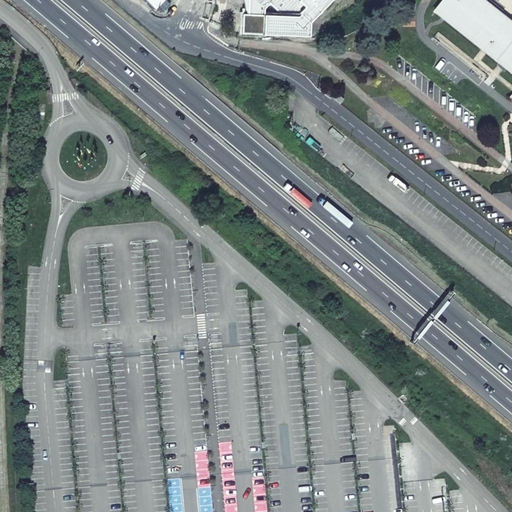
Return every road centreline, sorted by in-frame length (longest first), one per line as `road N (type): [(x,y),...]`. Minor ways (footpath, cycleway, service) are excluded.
road 1 (motorway): [(35,0),(511,405)]
road 2 (motorway): [(511,372),(75,0)]
road 3 (residential): [(176,39),(287,74),(511,252)]
road 4 (residential): [(72,121),(54,133),(48,164),(60,182),(81,191),(104,184),(117,165),(116,143),(103,126)]
road 5 (residential): [(0,11),(29,35),(72,121)]
